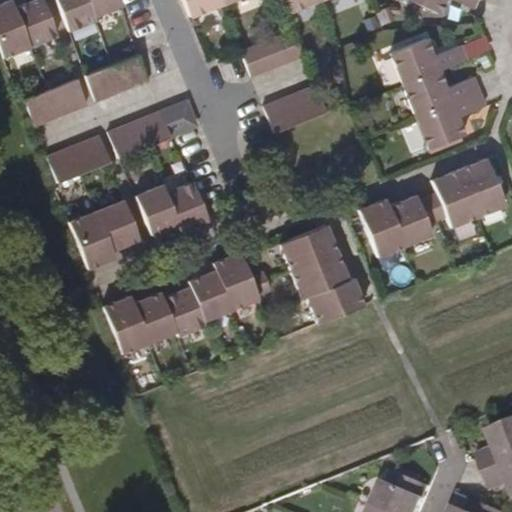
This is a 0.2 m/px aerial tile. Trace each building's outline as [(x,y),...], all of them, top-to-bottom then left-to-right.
[(14,0),(0,5),(0,48),(4,58),(31,47),(16,8),(14,0)] [(44,0),(37,0),(16,8),(31,47),(59,36),(44,0)] [(57,0),(70,31),(97,20),(96,15),(89,0),(57,0)] [(89,0),(96,15),(123,5),(121,0),(89,0)] [(184,0),(193,21),(226,7),(223,0),(184,0)] [(325,0),(324,0),(287,0),(292,13),(325,0)] [(480,0),(407,0),(408,1),(441,16),(449,0),(450,0),(476,10),(480,0)] [(287,47),(294,61),(305,56),(295,29),(287,31),(280,35),(285,48),(287,47)] [(267,39),(272,53),(285,48),(280,35),(267,39)] [(407,84),(470,59),(464,45),(438,55),(431,38),(394,53),(407,84)] [(267,39),(253,45),(258,59),(272,53),(267,39)] [(253,45),(243,49),(239,50),(245,64),(258,59),(253,45)] [(285,48),(291,62),(294,61),(287,47),(285,48)] [(291,62),(285,48),(272,53),(278,68),(291,62)] [(258,59),(264,74),(278,68),(272,53),(258,59)] [(151,81),(139,55),(127,59),(137,87),(151,81)] [(127,59),(115,64),(125,92),(137,87),(127,59)] [(253,78),(264,74),(258,59),(245,64),(251,79),(253,78)] [(420,117),(456,102),(450,87),(476,76),(470,59),(407,84),(420,117)] [(115,64),(100,70),(110,98),(125,92),(115,64)] [(100,70),(88,75),(86,76),(97,103),(110,98),(100,70)] [(75,80),(62,85),(73,112),(89,106),(77,79),(76,80),(75,80)] [(62,85),(49,91),(59,118),(73,112),(62,85)] [(306,89),(316,118),(327,113),(317,85),(306,89)] [(303,90),(312,119),(316,118),(306,89),(303,90)] [(290,95),(301,124),(312,119),(303,90),(290,95)] [(49,91),(35,97),(45,123),(59,118),(49,91)] [(483,91),(456,102),(420,117),(433,148),(435,148),(464,136),(469,134),(462,117),(489,107),(483,91)] [(275,101),(285,129),(301,124),(290,95),(275,101)] [(35,97),(21,102),(32,129),(45,123),(35,97)] [(273,134),(285,129),(275,101),(265,105),(260,107),(273,134)] [(163,111),(173,137),(195,128),(198,121),(192,104),(186,102),(163,111)] [(161,142),(173,137),(163,111),(150,116),(161,142)] [(138,121),(148,147),(161,142),(150,116),(138,121)] [(138,121),(123,127),(134,153),(148,147),(138,121)] [(120,159),(121,158),(134,153),(123,127),(109,133),(120,159)] [(98,168),(110,163),(111,163),(100,135),(87,141),(98,168)] [(466,139),(464,136),(435,148),(437,152),(466,139)] [(87,141),(72,147),(83,174),(98,168),(87,141)] [(69,179),(83,174),(72,147),(59,152),(69,179)] [(44,158),(55,185),(69,179),(59,152),(44,158)] [(486,158),(460,169),(479,217),(506,206),(491,167),(488,158),(486,158)] [(438,194),(429,197),(438,222),(447,218),(452,228),(479,217),(460,169),(433,180),(438,194)] [(166,192),(180,224),(183,232),(210,220),(194,181),(166,192)] [(152,235),(180,224),(166,192),(163,184),(136,195),(152,235)] [(416,196),(390,208),(406,247),(432,236),(429,225),(438,222),(429,197),(420,200),(416,196)] [(406,247),(390,208),(387,199),(360,211),(362,217),(378,258),(406,247)] [(98,211),(113,251),(141,240),(124,200),(98,211)] [(70,223),(89,268),(116,257),(113,251),(98,211),(70,223)] [(292,271),(339,252),(328,226),(290,240),(281,244),(292,271)] [(215,270),(232,310),(260,299),(259,296),(255,287),(251,276),(241,252),(213,263),(215,270)] [(350,280),(339,252),(292,271),(302,298),(308,296),(350,280)] [(190,280),(192,286),(207,321),(232,310),(215,270),(190,280)] [(251,276),(255,287),(268,281),(264,271),(251,276)] [(319,324),(366,305),(355,278),(350,280),(308,296),(319,324)] [(255,287),(259,296),(272,290),(268,281),(255,287)] [(208,326),(207,321),(192,286),(164,298),(178,332),(180,337),(208,326)] [(162,293),(134,304),(150,343),(178,332),(164,298),(162,293)] [(105,307),(123,354),(150,343),(134,304),(131,296),(105,307)] [(487,448),(511,448),(511,419),(487,430),(492,445),(487,448)] [(481,472),(511,459),(511,448),(487,448),(474,454),(481,472)] [(511,459),(481,472),(488,490),(507,482),(511,493),(511,459)] [(368,503),(388,511),(416,511),(428,485),(389,469),(384,482),(378,479),(368,503)] [(449,511),(503,511),(470,498),(465,509),(453,504),(449,511)] [(388,511),(368,503),(364,511),(388,511)]
